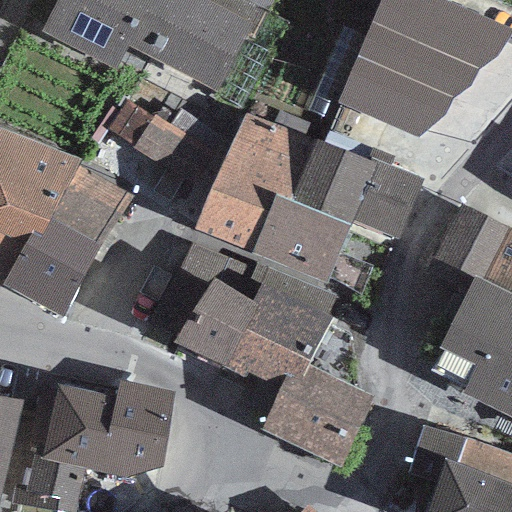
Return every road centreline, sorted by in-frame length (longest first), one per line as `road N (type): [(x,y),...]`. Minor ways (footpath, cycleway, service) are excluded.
road 1 (residential): [(235,466),(346,480),(371,465),(385,425),(394,319),(416,232),(446,171),(511,105)]
road 2 (unknown): [(401,299),(0,135)]
road 3 (residential): [(0,344),(186,390),(213,414),(235,466)]
